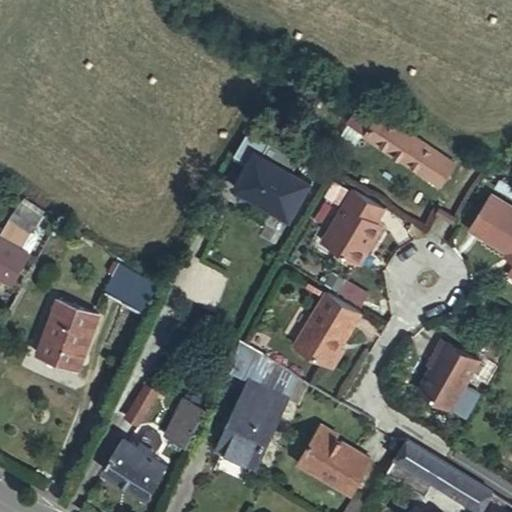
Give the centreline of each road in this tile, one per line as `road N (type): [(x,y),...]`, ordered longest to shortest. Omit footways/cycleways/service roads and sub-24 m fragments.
road 1 (residential): [(511,489),(359,396),(399,307)]
road 2 (unknown): [(32,511),(108,344)]
road 3 (residential): [(399,307),(431,297),(447,279),(444,259),(409,247),(393,287)]
